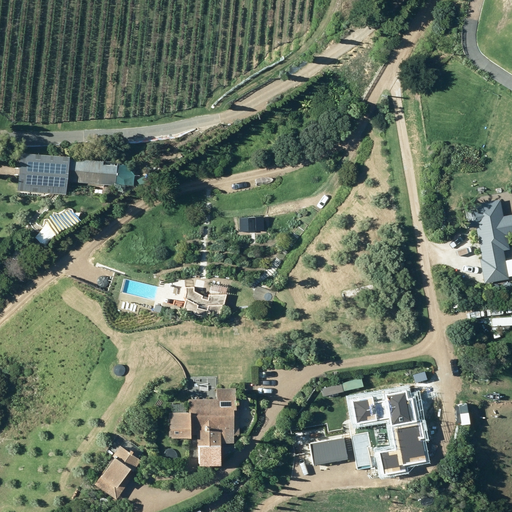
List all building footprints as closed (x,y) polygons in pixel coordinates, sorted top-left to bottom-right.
[(62,163),(19,160),(17,192),(65,195),(66,183),(116,186),(117,166),(62,163)] [(480,260),(484,284),(508,279),(508,277),(511,275),(511,260),(505,262),(503,250),(509,249),(506,236),(511,235),(511,215),(503,217),(500,201),(472,206),(473,208),(464,210),(468,229),(476,227),(482,259),(480,260)] [(18,247),(6,257),(13,265),(25,254),(18,247)] [(224,304),(226,295),(209,295),(207,300),(201,299),(201,296),(193,291),(193,287),(185,287),(185,292),(183,300),(185,300),(182,310),(195,313),(194,315),(205,318),(206,313),(219,316),(222,304),(224,304)] [(511,318),(490,318),(491,326),(511,326),(511,318)] [(216,400),(188,400),(188,405),(172,405),(172,413),(169,413),(168,437),(171,437),(171,439),(190,439),(190,435),(196,435),(196,447),(220,447),(220,444),(233,444),(233,435),(239,435),(239,401),(235,401),(235,389),(216,389),(216,400)] [(349,427),(357,470),(377,466),(380,477),(408,471),(407,466),(429,462),(415,390),(353,402),(357,425),(349,427)] [(309,444),(312,465),(345,461),(342,440),(309,444)] [(113,458),(94,485),(115,500),(135,472),(133,470),(140,461),(120,446),(112,457),(113,458)]
